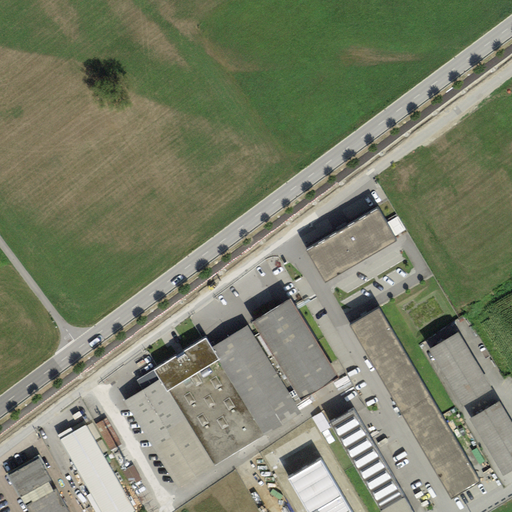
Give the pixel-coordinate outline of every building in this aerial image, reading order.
[(306,250),(324,282),(396,242),(379,210),(306,250)] [(290,299),(252,322),(300,401),(338,378),(290,299)] [(379,309),(350,325),(451,500),(480,482),(379,309)] [(205,338),(137,381),(143,391),(124,403),(181,495),(219,471),(215,466),(300,413),(245,325),(211,347),(205,338)] [(494,393),(458,333),(428,351),(464,411),(494,393)] [(511,424),(499,402),(469,419),(503,477),(511,471),(511,424)] [(412,511),(353,410),(329,424),(380,511),(412,511)] [(106,419),(95,425),(111,451),(121,445),(106,419)] [(73,432),(60,440),(100,511),(134,511),(135,511),(86,425),(73,432)] [(60,440),(73,432),(70,428),(57,436),(60,440)] [(26,511),(68,511),(39,459),(7,476),(26,511)] [(352,511),(321,459),(287,479),(307,511),(352,511)] [(141,479),(133,466),(122,473),(130,486),(141,479)]
